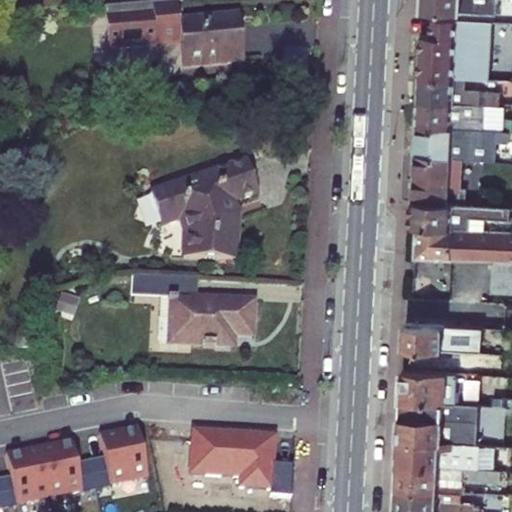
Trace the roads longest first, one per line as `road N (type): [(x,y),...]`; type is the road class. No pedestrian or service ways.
road 1 (secondary): [(352,421),(374,0)]
road 2 (residential): [(352,421),(132,409),(0,436)]
